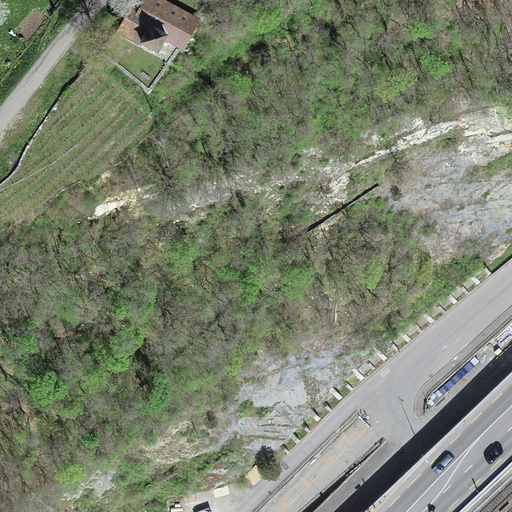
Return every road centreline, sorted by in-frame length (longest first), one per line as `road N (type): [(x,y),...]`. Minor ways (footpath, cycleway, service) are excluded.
road 1 (residential): [(404,373),(350,407),(242,511)]
road 2 (residential): [(404,373),(370,428),(295,511)]
road 3 (residential): [(356,511),(412,457),(404,373)]
road 4 (unclassified): [(0,122),(92,0)]
road 5 (residential): [(511,282),(404,373)]
road 6 (primary): [(421,511),(511,423)]
